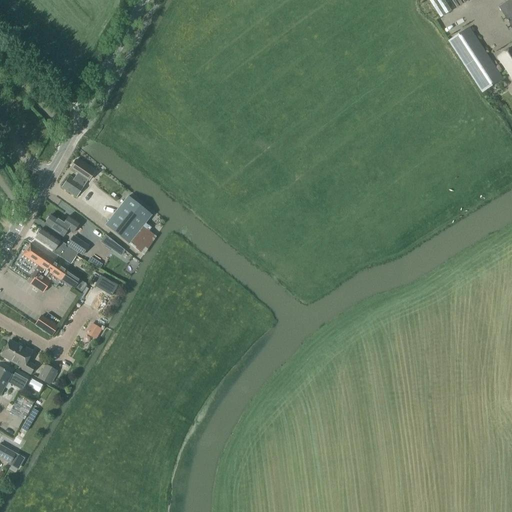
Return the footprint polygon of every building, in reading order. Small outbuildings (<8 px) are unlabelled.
[(451,11),(444,0),(431,0),(430,2),(440,18),(451,11)] [(511,0),(510,0),(499,7),(511,28),(511,0)] [(503,79),(470,28),(449,42),(482,93),(503,79)] [(511,47),(498,57),(511,78),(511,47)] [(88,181),(94,173),(75,160),(70,169),(88,181)] [(151,228),(145,224),(151,216),(128,197),(105,225),(129,244),(136,250),(135,252),(140,256),(142,255),(143,256),(156,237),(148,232),(151,228)] [(68,216),(63,223),(51,215),(48,220),(45,224),(63,237),(67,230),(72,233),(79,223),(68,216)] [(60,242),(60,241),(42,229),(35,238),(58,254),(57,255),(71,264),(78,253),(60,242)] [(83,254),(88,247),(73,236),(66,245),(76,252),(78,250),(83,254)] [(105,236),(100,243),(120,256),(124,251),(105,236)] [(30,244),(22,255),(38,265),(31,276),(35,278),(30,285),(43,293),(51,281),(57,286),(61,281),(60,281),(66,271),(52,262),(54,260),(30,244)] [(91,258),(88,262),(99,268),(101,265),(101,264),(91,258)] [(73,290),(80,280),(66,271),(60,281),(61,281),(73,290)] [(52,336),(58,327),(41,316),(35,325),(52,336)] [(102,330),(91,324),(85,334),(96,341),(102,330)] [(24,347),(23,348),(10,341),(1,356),(22,368),(22,369),(31,374),(35,367),(27,362),(32,352),(24,347)] [(49,386),(57,371),(45,365),(37,379),(49,386)] [(22,390),(29,377),(17,370),(14,376),(0,368),(0,395),(8,382),(22,390)] [(0,457),(9,463),(15,454),(0,445),(0,457)]
